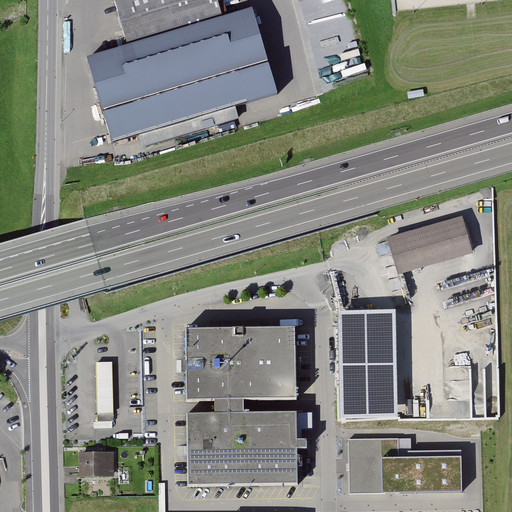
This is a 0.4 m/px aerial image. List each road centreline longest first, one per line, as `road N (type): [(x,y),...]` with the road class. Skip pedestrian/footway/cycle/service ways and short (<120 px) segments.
road 1 (motorway): [(511,122),(0,270)]
road 2 (motorway): [(0,301),(511,153)]
road 3 (secondary): [(48,0),(42,337)]
road 4 (residential): [(294,282),(237,286),(83,333),(42,337)]
road 5 (secondary): [(43,357),(47,511)]
